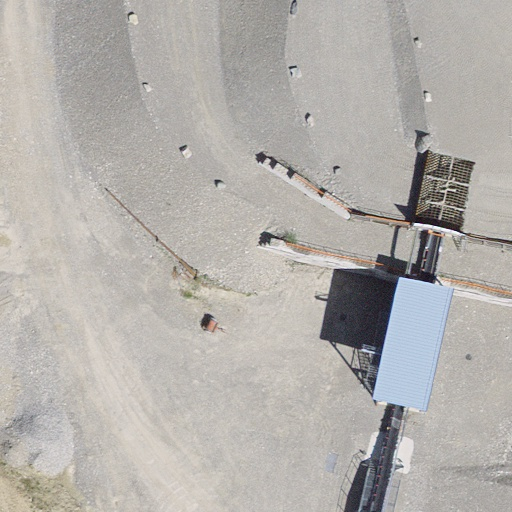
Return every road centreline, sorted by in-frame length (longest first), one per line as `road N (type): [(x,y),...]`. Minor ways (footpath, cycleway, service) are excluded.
road 1 (track): [(151,511),(105,486),(108,392),(13,222),(0,171)]
road 2 (track): [(105,486),(21,428),(0,426)]
